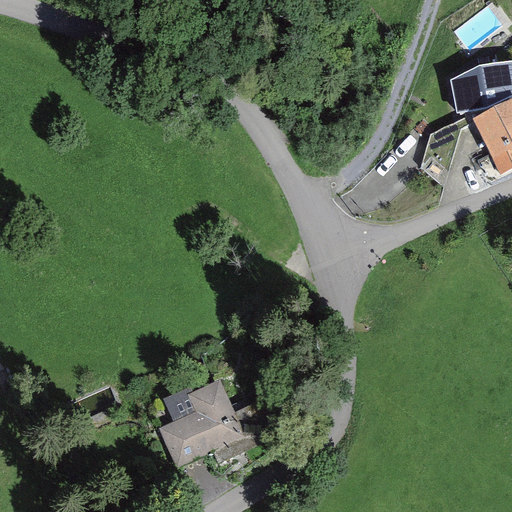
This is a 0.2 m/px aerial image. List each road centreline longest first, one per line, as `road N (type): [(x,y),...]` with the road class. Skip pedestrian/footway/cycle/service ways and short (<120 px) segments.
road 1 (unclassified): [(304,201),(259,121),(208,73),(0,2)]
road 2 (unclassified): [(335,260),(347,401),(326,440),(218,511)]
road 3 (track): [(304,201),(345,179),(383,141),(434,0)]
road 4 (unclassified): [(511,191),(335,260)]
